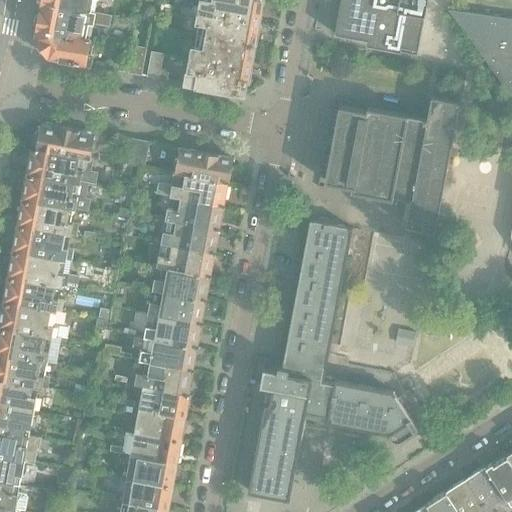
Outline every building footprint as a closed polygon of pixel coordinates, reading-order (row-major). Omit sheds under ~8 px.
[(109,27),(111,15),(90,11),(42,0),(39,14),(36,16),(35,23),(37,26),(85,36),(88,23),(109,27)] [(41,0),(42,0),(90,11),(92,0),(41,0)] [(261,8),(262,2),(261,0),(200,0),(199,7),(193,6),(193,4),(183,2),(182,7),(255,21),(257,11),(261,8)] [(340,0),(334,34),(367,40),(366,45),(382,48),(417,55),(418,50),(427,0),(340,0)] [(253,32),(255,21),(182,7),(181,12),(191,14),(191,13),(198,15),(196,24),(200,25),(198,35),(252,46),(252,44),(255,43),(256,36),(253,32)] [(511,95),(511,94),(511,18),(448,9),(448,11),(449,11),(511,95)] [(151,23),(153,12),(145,10),(143,21),(151,23)] [(89,49),(91,37),(85,36),(37,26),(35,38),(49,58),(90,65),(93,50),(89,49)] [(253,56),(254,49),(252,47),(252,46),(198,35),(196,48),(191,47),(189,58),(247,69),(249,59),(253,56)] [(141,75),(147,47),(133,45),(128,73),(141,75)] [(161,68),(162,61),(164,54),(163,54),(152,52),(147,76),(167,80),(168,73),(165,69),(161,68)] [(245,79),(247,69),(189,58),(185,83),(244,94),(247,79),(245,79)] [(435,232),(459,102),(431,97),(427,119),(407,116),(407,115),(368,108),(367,111),(340,106),(338,114),(339,115),(334,139),(333,139),(332,149),(333,149),(328,173),(327,173),(325,181),(353,186),(352,190),(392,198),(392,197),(410,200),(405,226),(435,232)] [(90,158),(95,132),(41,121),(39,130),(34,133),(33,141),(36,145),(36,147),(80,155),(90,158)] [(132,166),(137,140),(125,137),(120,163),(132,166)] [(145,168),(149,142),(137,140),(132,166),(145,168)] [(77,169),(80,155),(36,147),(35,151),(31,151),(28,166),(33,166),(32,172),(27,171),(27,173),(75,182),(84,183),(86,171),(77,169)] [(229,184),(234,158),(179,147),(175,174),(180,175),(227,183),(229,184)] [(114,162),(115,157),(99,153),(98,159),(114,162)] [(73,193),(75,182),(27,173),(22,198),(71,206),(80,208),(82,195),(73,193)] [(223,206),(227,183),(180,175),(178,186),(158,182),(156,194),(176,198),(176,197),(223,206)] [(219,229),(223,206),(176,197),(176,198),(174,208),(167,207),(165,219),(171,220),(219,229)] [(68,219),(71,206),(22,198),(18,224),(66,233),(66,234),(75,235),(77,221),(68,219)] [(214,252),(219,229),(171,220),(169,231),(163,230),(160,242),(171,245),(214,252)] [(289,498),(305,416),(316,418),(317,414),(328,417),(327,422),(389,434),(389,435),(389,438),(390,441),(393,443),(395,444),(398,444),(401,443),(419,432),(393,391),(335,380),(334,381),(323,379),(352,228),(310,220),(282,366),(278,366),(277,371),(263,368),(260,388),(273,390),(271,402),(266,401),(265,404),(248,491),(289,498)] [(63,246),(66,234),(66,233),(18,224),(13,249),(17,250),(72,259),(74,248),(63,246)] [(100,239),(101,234),(84,231),(84,237),(100,239)] [(210,276),(214,252),(171,245),(169,256),(159,255),(157,266),(167,269),(168,267),(210,276)] [(69,273),(72,261),(72,259),(17,250),(16,253),(12,253),(8,275),(12,276),(61,284),(61,285),(67,286),(67,285),(75,286),(75,287),(78,287),(79,275),(69,273)] [(118,269),(120,260),(108,258),(107,267),(118,269)] [(205,299),(210,276),(168,267),(167,269),(165,280),(154,278),(152,290),(163,292),(163,291),(205,299)] [(58,298),(61,285),(61,284),(12,276),(11,279),(7,278),(3,301),(56,310),(56,311),(62,312),(62,311),(82,314),(83,310),(72,308),(73,302),(58,298)] [(201,323),(205,299),(163,291),(163,292),(161,304),(150,302),(148,314),(159,316),(159,315),(201,323)] [(54,324),(56,311),(56,310),(3,301),(0,318),(0,326),(62,338),(67,339),(70,327),(54,324)] [(197,346),(201,323),(159,315),(159,316),(156,327),(146,325),(143,337),(154,339),(197,346)] [(57,363),(62,338),(0,326),(0,352),(47,361),(57,363)] [(398,329),(395,343),(413,347),(416,333),(398,329)] [(192,370),(197,346),(154,339),(152,351),(141,349),(139,361),(150,363),(150,362),(192,370)] [(121,352),(121,348),(106,345),(104,354),(131,359),(132,354),(121,352)] [(44,375),(47,361),(0,352),(0,378),(39,386),(47,387),(48,388),(50,376),(44,375)] [(188,392),(192,370),(150,362),(150,363),(147,375),(137,373),(135,384),(143,386),(143,385),(188,392)] [(0,404),(34,410),(39,386),(0,378),(0,404)] [(185,417),(189,394),(190,393),(188,392),(143,385),(143,386),(139,408),(185,417)] [(134,408),(135,401),(119,398),(118,405),(134,408)] [(0,429),(29,435),(34,410),(0,404),(0,429)] [(181,440),(185,417),(139,408),(135,431),(181,440)] [(39,448),(41,438),(29,435),(0,429),(0,455),(25,460),(35,461),(37,448),(39,448)] [(176,463),(181,440),(135,431),(130,455),(176,463)] [(84,459),(86,446),(78,445),(76,458),(84,459)] [(0,480),(20,485),(25,461),(24,460),(25,460),(0,455),(0,480)] [(172,486),(176,463),(130,455),(126,477),(172,486)] [(511,465),(506,456),(493,464),(492,463),(486,467),(511,507),(511,465)] [(505,511),(511,508),(511,507),(486,467),(485,465),(465,478),(487,511),(505,511)] [(168,509),(172,486),(126,477),(122,500),(168,509)] [(487,511),(465,478),(445,491),(459,511),(487,511)] [(26,493),(19,492),(20,485),(0,480),(0,505),(16,509),(25,511),(28,497),(26,493)] [(115,499),(117,493),(103,491),(102,497),(115,499)] [(459,511),(445,491),(426,504),(431,511),(459,511)] [(167,511),(168,509),(122,500),(120,510),(125,511),(124,511),(167,511)]
